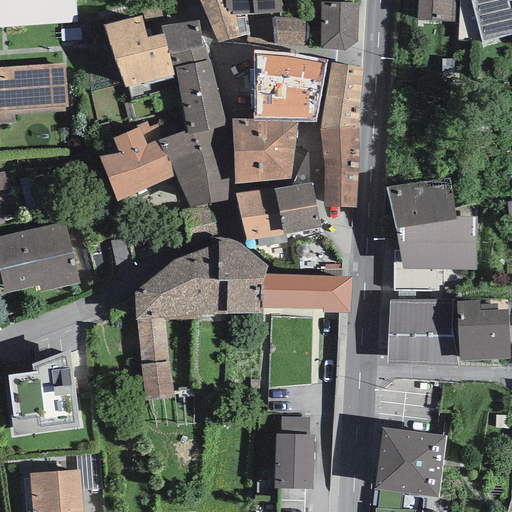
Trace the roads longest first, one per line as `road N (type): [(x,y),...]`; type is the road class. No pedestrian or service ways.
road 1 (residential): [(376,59),(328,50),(251,48),(239,55),(228,111),(228,231),(0,354)]
road 2 (tertiary): [(376,59),(351,511)]
